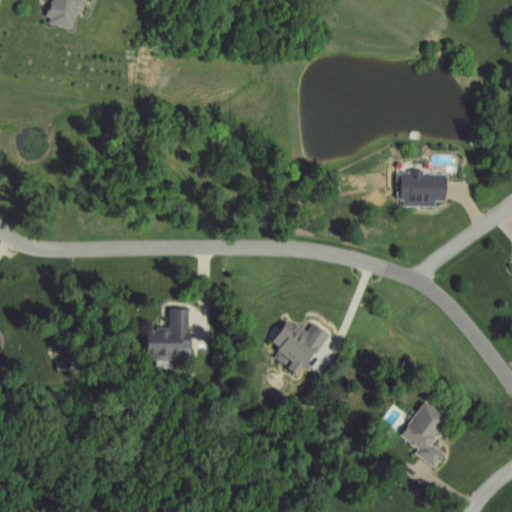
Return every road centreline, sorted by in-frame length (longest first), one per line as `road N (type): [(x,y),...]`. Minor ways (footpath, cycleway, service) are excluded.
road 1 (residential): [(511,383),(453,302),(386,266),(259,245),(39,248),(10,241),(0,229)]
road 2 (residential): [(413,277),(511,207)]
